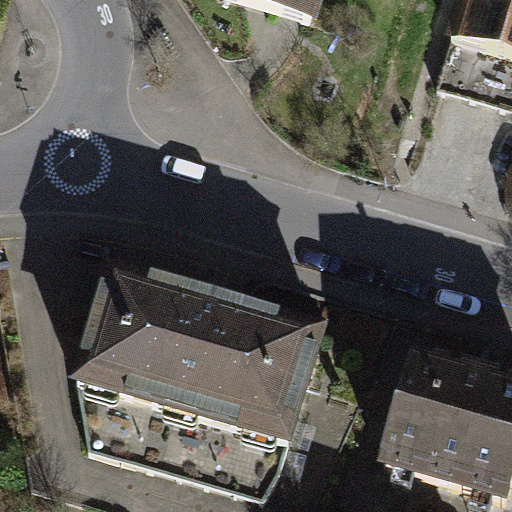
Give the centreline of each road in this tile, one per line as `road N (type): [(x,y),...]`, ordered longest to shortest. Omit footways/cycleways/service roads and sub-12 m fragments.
road 1 (residential): [(77,164),(511,283)]
road 2 (residential): [(77,0),(93,76),(77,164)]
